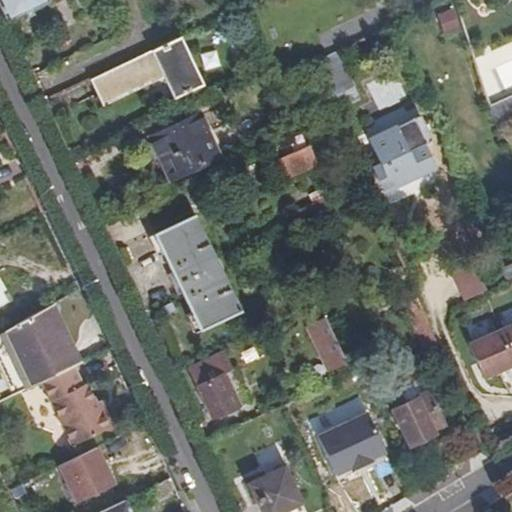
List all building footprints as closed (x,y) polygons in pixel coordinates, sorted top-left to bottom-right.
[(0,0),(0,6),(8,23),(46,5),(49,8),(66,0),(0,0)] [(437,14),(443,33),(460,27),(453,8),(437,14)] [(180,37),(91,80),(103,106),(164,76),(174,98),(203,84),(180,37)] [(331,53),(317,61),(328,87),(343,80),(331,53)] [(328,87),(331,93),(345,87),(343,80),(328,87)] [(511,113),(511,97),(491,107),(496,123),(511,113)] [(435,139),(423,115),(375,138),(385,163),(378,167),(388,190),(437,166),(426,143),(435,139)] [(219,157),(199,117),(149,139),(168,180),(219,157)] [(286,178),(316,164),(307,145),(277,157),(286,178)] [(308,193),(314,205),(328,198),(329,198),(322,186),(308,193)] [(333,210),(328,198),(314,205),(313,205),(320,218),(333,210)] [(240,312),(194,215),(153,235),(200,331),(240,312)] [(466,264),(448,273),(461,301),(479,293),(466,264)] [(408,295),(415,292),(408,275),(401,279),(408,295)] [(0,280),(0,306),(11,301),(0,280)] [(79,364),(53,306),(0,335),(0,367),(13,396),(41,382),(73,366),(79,364)] [(421,306),(410,311),(432,362),(436,361),(443,359),(421,306)] [(330,371),(346,363),(324,319),(309,327),(330,371)] [(484,380),(511,368),(511,328),(469,346),(484,380)] [(241,388),(224,353),(189,369),(213,418),(240,406),(234,392),(241,388)] [(444,379),(450,376),(443,359),(436,361),(444,379)] [(83,385),(73,366),(41,382),(71,445),(108,427),(110,422),(106,414),(100,413),(86,384),(83,385)] [(428,392),(427,393),(422,383),(417,381),(398,389),(402,397),(393,401),(395,408),(393,409),(409,444),(445,427),(428,392)] [(306,421),(312,433),(359,411),(354,399),(306,421)] [(387,454),(369,416),(321,439),(338,477),(353,470),(372,461),(387,454)] [(455,431),(468,461),(482,452),(470,424),(455,431)] [(59,465),(76,502),(115,485),(97,447),(59,465)] [(373,463),(372,461),(353,470),(354,472),(373,463)] [(303,511),(282,468),(249,485),(262,511),(303,511)] [(101,511),(130,511),(125,501),(101,511)]
